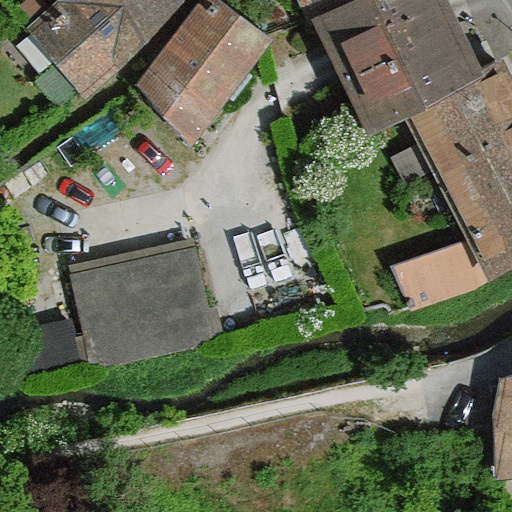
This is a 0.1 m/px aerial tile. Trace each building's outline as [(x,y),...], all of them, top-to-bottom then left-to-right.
[(46,0),(15,0),(30,19),(37,28),(56,13),(46,0)] [(69,0),(71,1),(56,13),(37,28),(74,74),(86,89),(160,20),(149,5),(156,0),(69,0)] [(216,0),(212,0),(145,86),(189,136),(265,37),(216,0)] [(352,0),(311,0),(319,16),(324,13),(352,0)] [(442,0),(352,0),(324,13),(346,57),(379,125),(414,107),(478,74),(446,9),(442,0)] [(37,28),(30,19),(10,35),(54,90),(74,74),(37,28)] [(511,86),(499,63),(478,74),(414,107),(454,187),(511,155),(511,86)] [(511,155),(454,187),(484,246),(498,274),(511,264),(511,155)] [(216,340),(196,246),(73,273),(94,367),(216,340)] [(498,274),(484,246),(425,267),(422,255),(395,263),(416,307),(479,285),(498,274)] [(511,472),(511,384),(507,413),(508,446),(495,446),(495,475),(511,472)]
